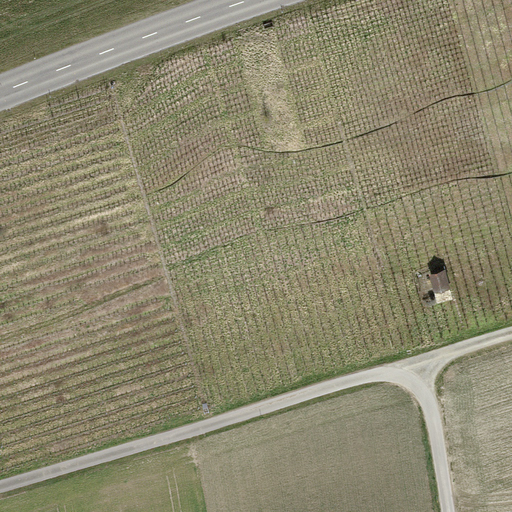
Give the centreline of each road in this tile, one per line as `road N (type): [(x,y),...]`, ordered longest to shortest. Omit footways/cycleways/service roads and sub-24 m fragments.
road 1 (unclassified): [(449,511),(423,363),(0,488)]
road 2 (tertiary): [(251,0),(0,94)]
